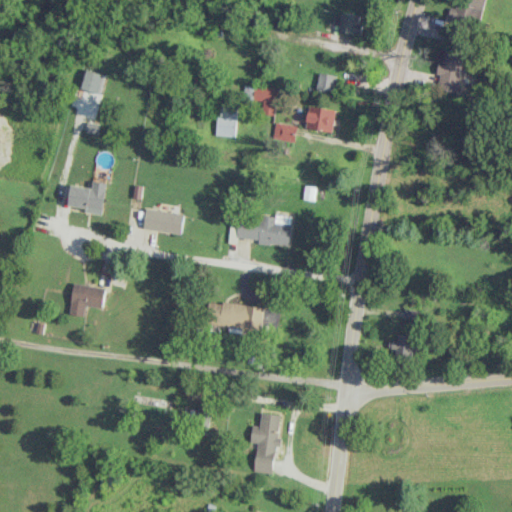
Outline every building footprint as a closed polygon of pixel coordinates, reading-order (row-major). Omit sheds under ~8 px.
[(335,30),(360,35),(363,16),(339,11),(335,30)] [(436,89),(458,92),(464,54),(444,51),(443,62),(441,62),(436,89)] [(83,89),(102,94),(107,74),(89,70),(83,89)] [(317,89),(334,91),(337,75),(319,73),(317,89)] [(260,113),(278,115),(280,89),(245,85),(243,98),(262,100),(260,113)] [(237,105),(218,105),(218,136),(236,136),(237,105)] [(335,109),(309,106),(307,129),(333,131),(335,109)] [(294,142),(297,126),(276,121),(272,137),(294,142)] [(93,187),(72,185),(70,206),(86,207),(86,212),(104,214),(108,182),(94,181),(93,187)] [(145,229),(183,233),(185,213),(147,209),(145,229)] [(290,245),(291,218),(230,215),(229,237),(258,238),(257,244),(290,245)] [(71,314),(85,316),(87,306),(104,308),(107,287),(75,283),(71,314)] [(264,308),(210,301),(208,316),(222,318),(221,325),(260,331),(264,308)] [(272,473),(275,445),(278,445),(281,415),(261,412),(260,426),(252,425),(250,442),(257,443),(253,471),(272,473)]
